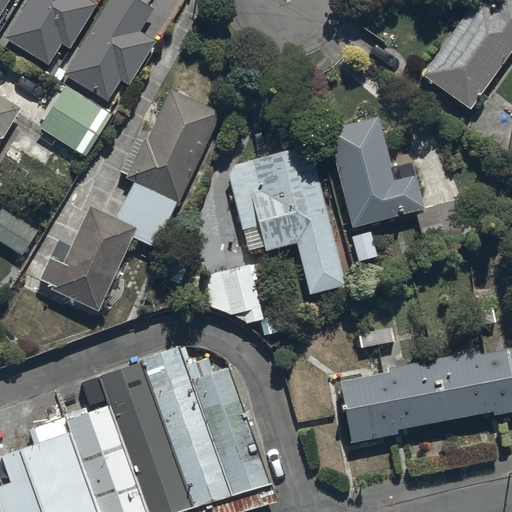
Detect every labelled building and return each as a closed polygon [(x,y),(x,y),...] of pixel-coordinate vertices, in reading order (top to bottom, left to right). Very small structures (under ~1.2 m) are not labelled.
[(0,0),(0,15),(9,0),(0,0)] [(28,0),(6,37),(49,65),(63,43),(70,47),(99,3),(94,0),(28,0)] [(155,8),(142,0),(108,0),(64,72),(109,100),(121,80),(128,85),(156,41),(140,31),(155,8)] [(511,0),(496,0),(495,2),(493,0),(471,0),(421,73),(472,109),(511,50),(511,0)] [(112,114),(66,85),(41,126),(87,154),(112,114)] [(179,227),(169,222),(223,112),(171,87),(145,141),(137,137),(119,174),(135,182),(118,216),(92,203),(64,262),(51,256),(38,281),(100,311),(136,237),(157,247),(162,237),(172,242),(179,227)] [(0,143),(21,107),(0,94),(0,189),(4,183),(0,180),(0,143)] [(391,165),(378,114),(328,128),(354,226),(416,209),(426,246),(477,233),(467,196),(426,207),(413,160),(391,165)] [(229,173),(241,228),(261,224),(267,249),(296,242),(309,293),(347,284),(312,142),(236,161),(229,173)] [(37,230),(5,209),(0,215),(0,240),(22,254),(37,230)] [(265,319),(251,263),(201,274),(214,330),(265,319)] [(492,305),(459,311),(462,328),(495,322),(492,305)] [(395,341),(392,325),(356,331),(358,347),(395,341)] [(114,404),(152,511),(181,511),(235,493),(190,366),(183,347),(104,375),(114,404)] [(388,371),(341,378),(351,442),(399,434),(398,427),(493,412),(493,415),(511,411),(511,347),(480,352),(479,348),(387,363),(388,371)] [(190,366),(236,494),(275,482),(233,366),(216,373),(211,359),(190,366)] [(152,511),(114,404),(70,420),(104,511),(152,511)] [(48,511),(104,511),(70,420),(32,432),(36,444),(25,449),(48,511)] [(48,511),(25,449),(4,456),(7,466),(0,468),(0,497),(5,511),(48,511)]
